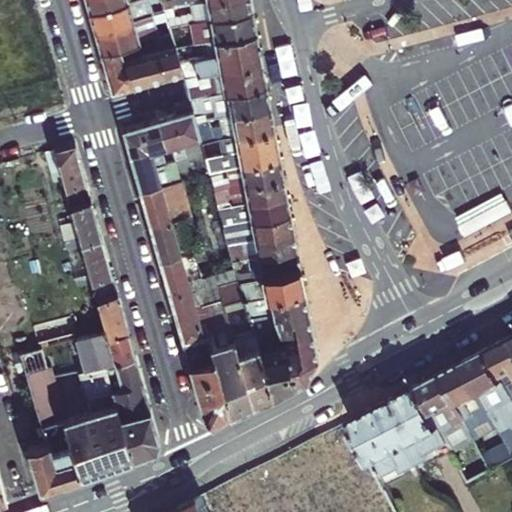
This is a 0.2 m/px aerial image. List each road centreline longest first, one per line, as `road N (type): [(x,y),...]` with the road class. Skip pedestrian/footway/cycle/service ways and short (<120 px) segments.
road 1 (residential): [(56,0),(190,454)]
road 2 (residential): [(300,24),(329,161),(413,320)]
road 3 (secondary): [(413,320),(366,345),(299,403)]
road 4 (secondary): [(299,403),(427,345)]
road 5 (secondary): [(190,454),(64,500)]
